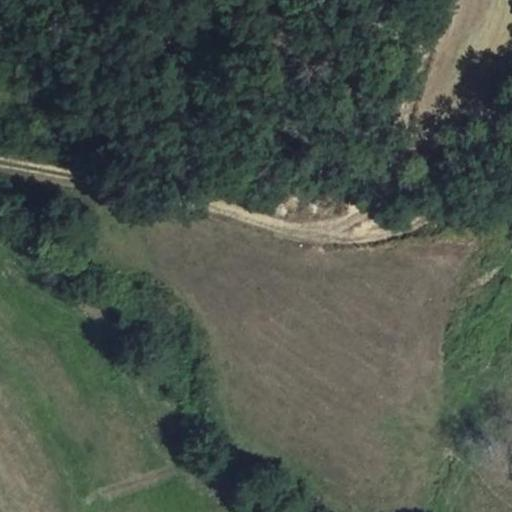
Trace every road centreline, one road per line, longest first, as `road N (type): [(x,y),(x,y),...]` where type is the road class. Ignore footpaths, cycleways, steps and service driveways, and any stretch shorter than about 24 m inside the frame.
road 1 (track): [(0,165),(321,234),(349,226),(387,203),(407,165),(449,0)]
road 2 (track): [(321,234),(376,237),(427,221),(471,169),(511,98)]
